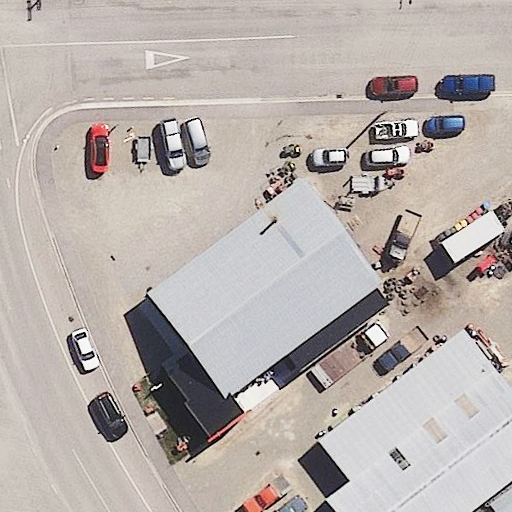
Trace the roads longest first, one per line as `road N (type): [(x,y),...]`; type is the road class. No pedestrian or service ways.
road 1 (residential): [(0,45),(511,32)]
road 2 (primary): [(35,377),(108,511)]
